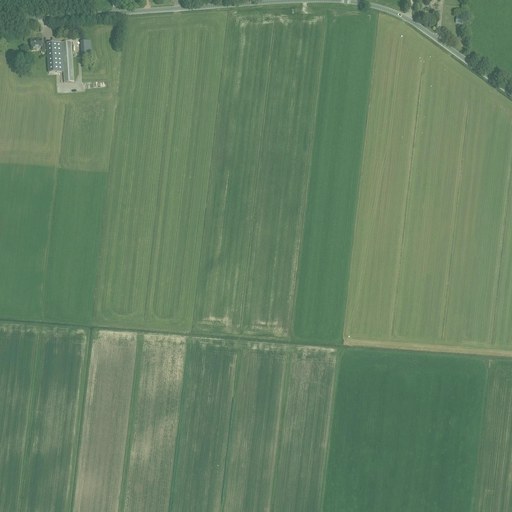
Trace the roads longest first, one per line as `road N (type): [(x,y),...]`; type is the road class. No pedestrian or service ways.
road 1 (tertiary): [(291,0),(0,22)]
road 2 (tertiary): [(511,93),(406,18),(342,0)]
